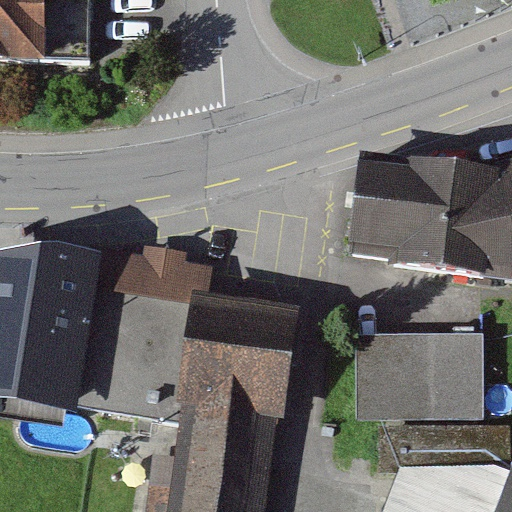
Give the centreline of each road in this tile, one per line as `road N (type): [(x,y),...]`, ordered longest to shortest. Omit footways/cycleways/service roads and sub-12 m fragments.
road 1 (secondary): [(235,159),(511,65)]
road 2 (secondary): [(0,183),(148,177),(235,159)]
road 3 (residential): [(218,0),(235,159)]
